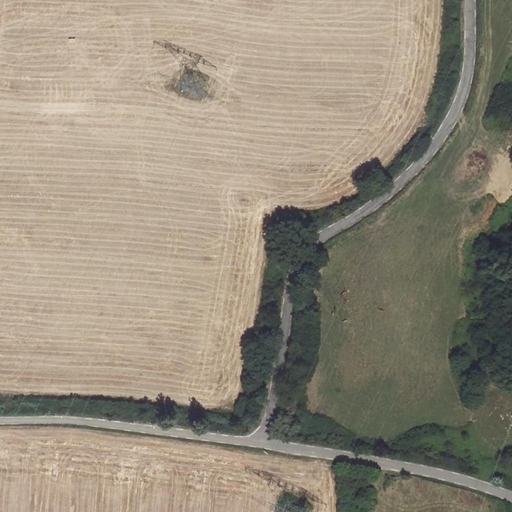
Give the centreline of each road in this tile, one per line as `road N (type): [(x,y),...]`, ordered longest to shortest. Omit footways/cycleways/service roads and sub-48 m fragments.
road 1 (unclassified): [(264,442),(299,259),(315,239),(378,202),(450,131),(466,102),(474,0)]
road 2 (unclassified): [(0,419),(264,442)]
road 3 (unclassified): [(264,442),(428,471),(511,498)]
